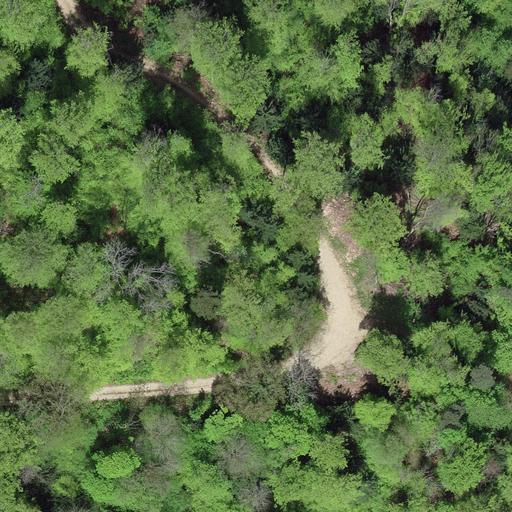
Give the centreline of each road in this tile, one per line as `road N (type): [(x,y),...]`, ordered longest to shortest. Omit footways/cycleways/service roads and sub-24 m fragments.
road 1 (track): [(61,0),(96,46),(213,113),(296,195),(326,243),(343,288),(343,317),(338,341),(286,370),(206,387),(0,402)]
road 2 (track): [(286,370),(124,303),(0,276)]
road 3 (track): [(29,399),(27,279)]
